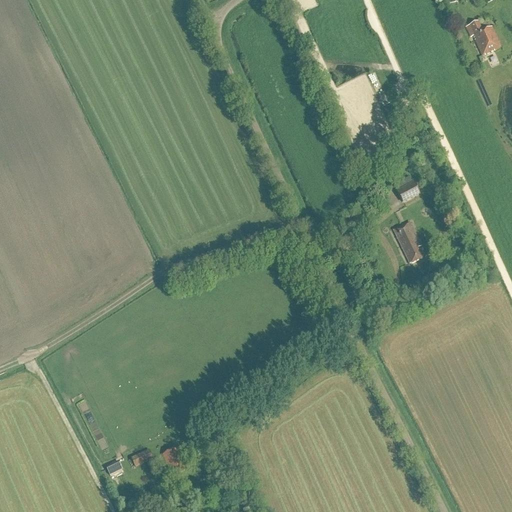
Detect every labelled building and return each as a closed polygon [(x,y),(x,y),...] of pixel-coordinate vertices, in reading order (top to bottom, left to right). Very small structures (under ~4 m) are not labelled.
[(482,58),(501,50),(492,29),(482,33),(478,24),(466,29),(470,39),(473,38),(482,58)] [(396,193),(403,206),(420,197),(413,184),(396,193)] [(418,242),(410,224),(394,232),(410,265),(423,259),(415,244),(418,242)] [(452,265),(456,274),(472,266),(467,257),(452,265)] [(163,456),(172,478),(187,472),(177,450),(163,456)] [(153,462),(149,452),(130,461),(134,470),(153,462)] [(109,477),(122,471),(118,463),(105,469),(109,477)]
